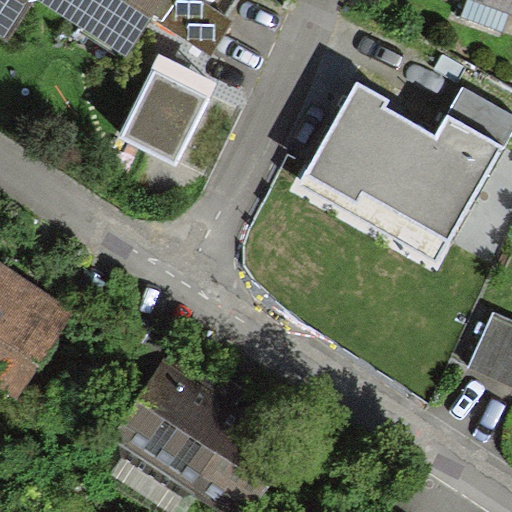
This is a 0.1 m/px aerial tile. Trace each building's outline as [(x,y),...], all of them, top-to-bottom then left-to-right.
[(35,0),(124,57),(161,0),(0,0),(0,34),(5,38),(30,0),(35,0)] [(511,0),(474,0),(511,14),(511,0)] [(160,55),(152,70),(209,99),(217,83),(160,55)] [(209,99),(152,70),(120,135),(176,163),(209,99)] [(391,102),(358,83),(302,181),(437,259),(446,243),(450,245),(505,148),(504,147),(449,116),(437,137),(387,108),(391,102)] [(447,115),(449,116),(504,147),(511,131),(511,110),(464,84),(447,115)] [(0,261),(0,386),(16,397),(73,310),(20,275),(0,261)] [(511,320),(494,312),(470,365),(511,384),(511,320)] [(109,440),(186,490),(249,394),(172,344),(109,440)] [(249,394),(186,490),(220,511),(245,511),(301,428),(249,394)]
